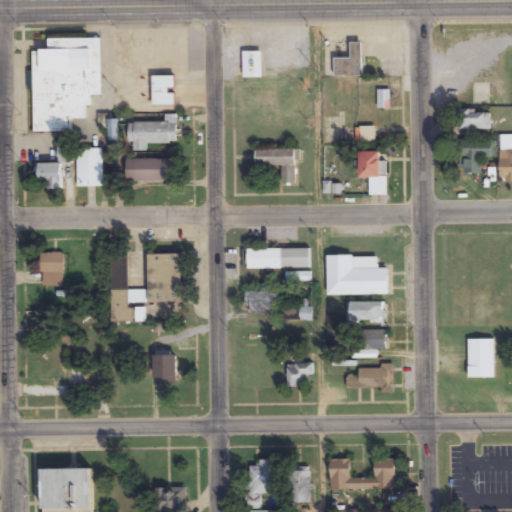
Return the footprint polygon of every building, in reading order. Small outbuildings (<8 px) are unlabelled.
[(34,133),(71,132),(71,119),(86,119),(86,106),(92,106),(92,95),(102,95),(101,38),(48,39),(48,50),(32,50),(34,133)] [(363,43),(350,43),(350,59),(334,59),(334,77),(363,77),(363,43)] [(175,76),(152,76),(152,107),(175,106),(175,76)] [(460,131),(491,131),(491,111),(460,111),(460,131)] [(178,145),(178,116),(165,116),(165,123),(130,123),(130,145),(178,145)] [(118,141),(118,121),(110,121),(110,141),(118,141)] [(496,141),(460,141),(460,175),(482,175),(482,159),(496,159),(496,141)] [(60,164),(39,164),(39,185),(49,185),(49,191),(62,191),(62,165),(71,165),(71,148),(60,148),(60,164)] [(102,149),(78,149),(78,188),(102,188),(102,149)] [(281,167),(281,184),(296,184),(296,150),(256,151),(256,167),(281,167)] [(511,151),(500,152),(500,184),(511,183),(511,151)] [(360,179),(382,179),(382,169),(386,169),(386,164),(381,164),(381,153),(360,153),(360,179)] [(171,183),(171,160),(127,160),(127,182),(171,183)] [(310,250),(247,250),(247,270),(310,270),(310,250)] [(65,254),(41,254),(41,287),(65,287),(65,254)] [(150,305),(181,304),(180,255),(149,256),(150,305)] [(389,296),(389,269),(379,269),(379,257),(327,257),(328,297),(389,296)] [(246,293),(246,314),(276,314),(276,285),(261,285),(261,293),(246,293)] [(112,291),(112,323),(146,323),(146,308),(129,308),(129,291),(112,291)] [(387,303),(351,304),(351,324),(387,324),(387,303)] [(387,351),(387,332),(362,332),(362,351),(387,351)] [(494,340),(469,340),(469,380),(494,380),(494,340)] [(178,357),(154,357),(154,385),(178,385),(178,357)] [(288,365),(288,386),(313,386),(313,365),(288,365)] [(395,391),(395,366),(382,366),(382,369),(359,369),(359,378),(348,378),(348,391),(395,391)] [(331,461),(332,492),(395,491),(395,460),(375,460),(376,480),(351,480),(351,460),(331,461)] [(275,462),(260,461),(260,468),(250,468),(249,505),(274,505),(275,462)] [(290,505),(312,505),(312,468),(290,468),(290,505)] [(44,471),(44,511),(91,511),(91,470),(44,471)] [(156,489),(156,511),(187,511),(187,489),(156,489)]
